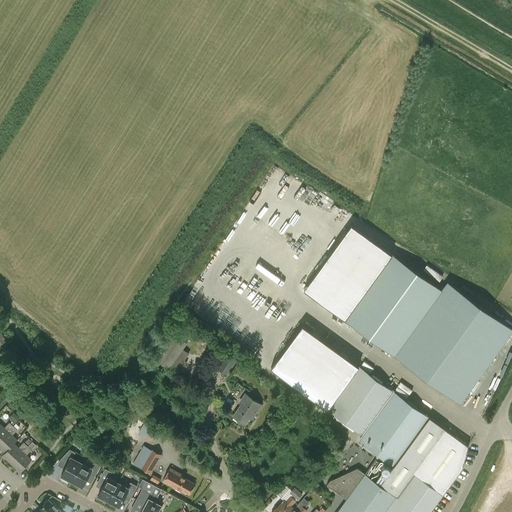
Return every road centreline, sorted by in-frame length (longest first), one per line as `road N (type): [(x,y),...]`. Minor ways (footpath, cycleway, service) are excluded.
road 1 (track): [(392,0),(511,69)]
road 2 (residential): [(454,511),(511,393)]
